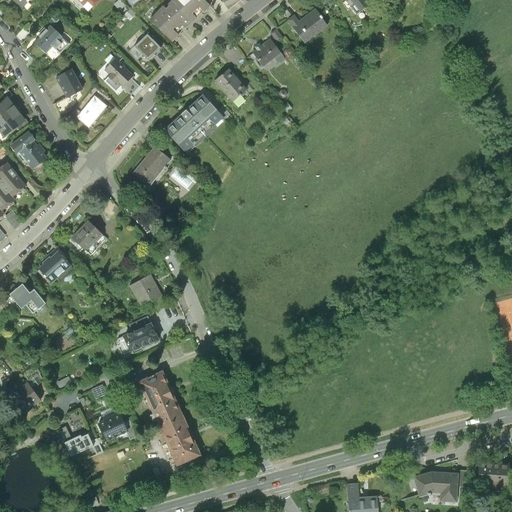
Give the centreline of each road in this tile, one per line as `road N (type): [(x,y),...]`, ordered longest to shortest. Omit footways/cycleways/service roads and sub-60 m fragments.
road 1 (residential): [(90,171),(169,253),(273,481)]
road 2 (residential): [(90,171),(155,95),(264,0)]
road 3 (residential): [(0,29),(67,147),(90,171)]
road 4 (primary): [(273,481),(412,442)]
road 5 (residential): [(0,260),(90,171)]
